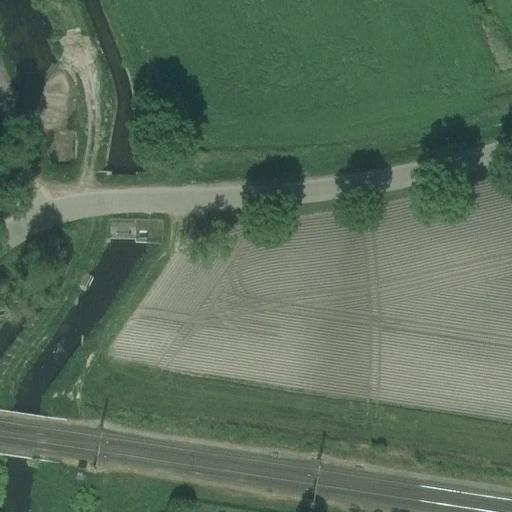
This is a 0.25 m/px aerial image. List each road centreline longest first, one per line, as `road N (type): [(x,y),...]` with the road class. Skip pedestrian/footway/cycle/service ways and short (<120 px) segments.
road 1 (tertiary): [(0,243),(90,203),(318,190),(511,148)]
road 2 (track): [(67,0),(95,71),(90,203)]
road 3 (track): [(40,220),(0,91)]
